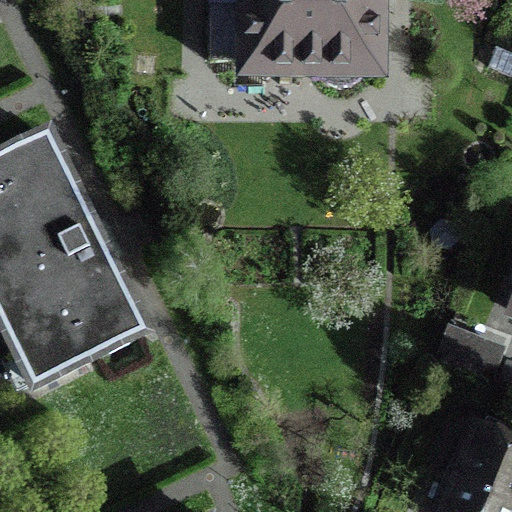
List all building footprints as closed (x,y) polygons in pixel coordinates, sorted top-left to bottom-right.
[(244,0),(244,13),(208,13),(208,66),(244,66),(244,77),(315,77),(323,86),(336,90),(343,90),(350,87),(360,77),(375,77),(374,0),(244,0)] [(511,2),(492,51),(485,70),(511,81),(511,2)] [(0,332),(31,394),(143,339),(94,240),(45,141),(0,162),(0,332)] [(433,364),(489,386),(500,356),(444,335),(433,364)] [(511,511),(511,450),(472,434),(440,511),(511,511)]
